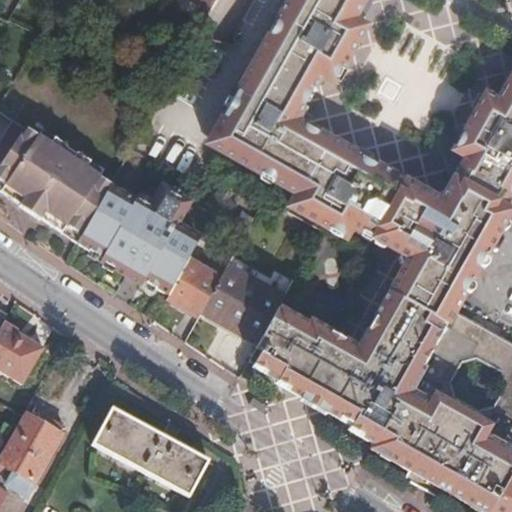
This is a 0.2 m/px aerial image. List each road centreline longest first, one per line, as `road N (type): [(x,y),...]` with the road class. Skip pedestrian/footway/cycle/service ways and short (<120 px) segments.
road 1 (tertiary): [(0,258),(219,404)]
road 2 (residential): [(219,404),(352,494)]
